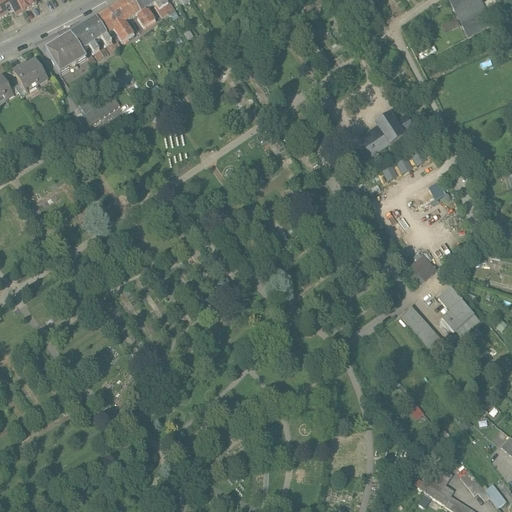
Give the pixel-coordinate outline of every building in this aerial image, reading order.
[(0,0),(0,19),(8,14),(7,13),(11,10),(9,6),(16,1),(14,0),(0,0)] [(36,3),(33,0),(14,0),(16,1),(22,12),(36,3)] [(133,0),(124,0),(119,3),(130,19),(135,15),(144,28),(149,24),(133,0)] [(158,0),(133,0),(149,24),(153,22),(154,23),(156,22),(148,11),(145,11),(144,10),(154,3),(155,4),(155,6),(163,17),(165,16),(163,14),(167,12),(163,7),(158,0)] [(480,0),(449,0),(468,37),(493,25),(480,0)] [(22,12),(16,1),(9,6),(11,10),(15,16),(22,12)] [(130,19),(119,3),(109,11),(128,38),(133,34),(125,22),(130,19)] [(169,3),(163,7),(167,12),(171,9),(172,11),(174,9),(169,3)] [(109,11),(95,20),(106,36),(114,30),(123,44),(126,42),(124,41),(128,38),(109,11)] [(95,20),(83,27),(94,44),(102,39),(103,40),(102,40),(106,46),(111,42),(106,36),(95,20)] [(94,44),(83,27),(70,35),(82,52),(89,47),(90,49),(94,54),(99,51),(94,44)] [(82,52),(70,35),(45,50),(60,75),(61,74),(60,71),(68,67),(69,69),(78,63),(77,61),(84,57),(85,59),(86,58),(82,52)] [(116,49),(111,42),(106,46),(110,53),(116,49)] [(109,54),(104,48),(101,46),(98,49),(99,51),(104,58),(109,54)] [(104,58),(99,51),(94,54),(98,61),(104,58)] [(92,57),(87,60),(92,66),(96,63),(92,57)] [(36,62),(23,69),(22,67),(13,71),(23,91),(34,86),(35,89),(47,83),(36,62)] [(2,76),(0,77),(0,98),(3,97),(5,101),(13,96),(2,76)] [(84,128),(91,126),(108,115),(109,115),(119,108),(119,105),(113,96),(80,102),(77,104),(82,112),(77,115),(77,118),(84,128)] [(380,130),(356,145),(365,161),(390,145),(390,146),(404,137),(402,134),(413,127),(406,117),(395,124),(390,116),(377,124),(380,130)] [(384,181),(415,170),(410,158),(380,170),(384,181)] [(409,267),(415,275),(410,279),(417,287),(434,271),(421,256),(409,267)] [(473,316),(450,289),(438,299),(449,313),(441,319),(453,334),(473,316)] [(428,348),(439,338),(410,307),(399,317),(428,348)] [(507,326),(502,321),(495,328),(501,333),(507,326)] [(511,441),(509,439),(501,449),(511,458),(511,441)] [(472,511),(456,501),(450,498),(453,493),(427,476),(417,490),(418,491),(450,511),(472,511)]
